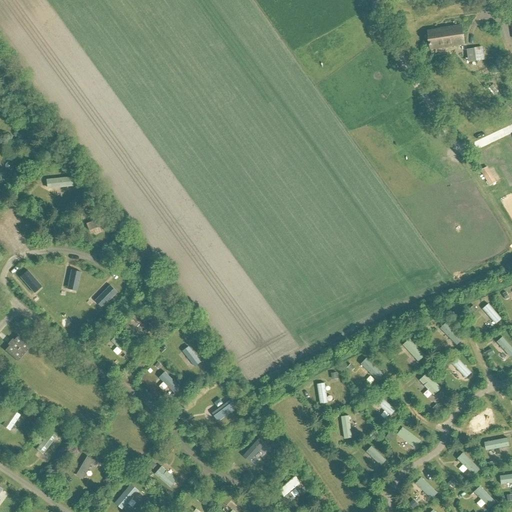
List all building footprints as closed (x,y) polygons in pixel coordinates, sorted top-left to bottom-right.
[(443,29),(428,32),(431,49),(464,44),(461,26),(443,29)] [(466,58),(466,61),(468,60),(469,62),(485,60),(483,47),(467,50),(468,58),(466,58)] [(486,81),(493,80),(490,64),(483,65),(486,81)] [(480,170),(490,186),(496,182),(487,166),(480,170)] [(72,176),(46,178),(47,188),(73,185),(72,176)] [(18,215),(4,224),(11,234),(25,225),(18,215)] [(105,215),(85,222),(90,236),(110,230),(105,215)] [(34,292),(41,285),(28,269),(20,276),(34,292)] [(81,271),(71,269),(67,288),(76,290),(81,271)] [(118,292),(111,284),(95,300),(103,307),(118,292)] [(502,318),(488,303),(482,308),(496,323),(502,318)] [(473,313),(477,309),(473,305),(469,308),(473,313)] [(151,324),(137,311),(132,316),(146,329),(151,324)] [(465,338),(447,322),(441,328),(459,345),(465,338)] [(4,349),(17,361),(31,345),(18,334),(14,338),(12,337),(7,343),(9,344),(4,349)] [(117,334),(111,340),(126,355),(132,348),(117,334)] [(511,353),(511,347),(501,336),(496,342),(510,356),(511,353)] [(425,354),(409,338),(402,344),(418,361),(425,354)] [(189,345),(183,350),(195,367),(202,362),(189,345)] [(384,372),(366,357),(360,364),(378,379),(384,372)] [(472,372),(457,357),(451,363),(466,378),(472,372)] [(355,367),(350,363),(346,367),(351,371),(355,367)] [(181,387),(165,371),(159,377),(175,393),(181,387)] [(441,387),(427,372),(419,380),(433,395),(441,387)] [(219,383),(224,389),(229,385),(224,379),(219,383)] [(325,383),(317,384),(319,403),(327,403),(325,383)] [(395,409),(380,397),(375,403),(391,415),(395,409)] [(237,407),(231,398),(213,412),(219,421),(237,407)] [(440,408),(436,404),(432,408),(437,412),(440,408)] [(20,414),(12,409),(1,425),(10,430),(20,414)] [(34,415),(29,418),(32,423),(37,420),(34,415)] [(349,415),(341,415),(344,439),(352,438),(349,415)] [(384,424),(379,420),(375,425),(380,429),(384,424)] [(421,440),(402,427),(397,434),(416,447),(421,440)] [(56,436),(49,430),(35,448),(42,454),(56,436)] [(394,436),(388,432),(384,437),(390,441),(394,436)] [(266,444),(259,437),(243,454),(250,461),(266,444)] [(507,437),(484,442),(485,450),(509,445),(507,437)] [(386,460),(370,446),(365,451),(381,465),(386,460)] [(479,469),(463,452),(457,457),(473,475),(479,469)] [(94,459),(87,455),(76,476),(83,479),(94,459)] [(178,479),(162,465),(155,474),(171,487),(178,479)] [(511,473),(500,475),(501,484),(511,482),(511,473)] [(296,474),(279,489),(285,496),(302,481),(296,474)] [(421,476),(415,482),(431,498),(437,492),(421,476)] [(139,490),(131,483),(115,502),(123,509),(139,490)] [(495,501),(480,485),(474,491),(489,507),(495,501)] [(418,503),(413,499),(409,504),(413,508),(418,503)]
